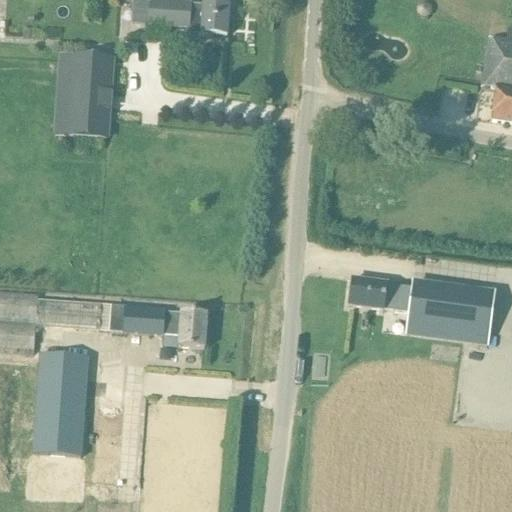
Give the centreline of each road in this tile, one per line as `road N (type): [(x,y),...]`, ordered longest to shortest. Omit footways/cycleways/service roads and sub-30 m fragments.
road 1 (unclassified): [(270,511),(309,105)]
road 2 (unclassified): [(309,105),(511,144)]
